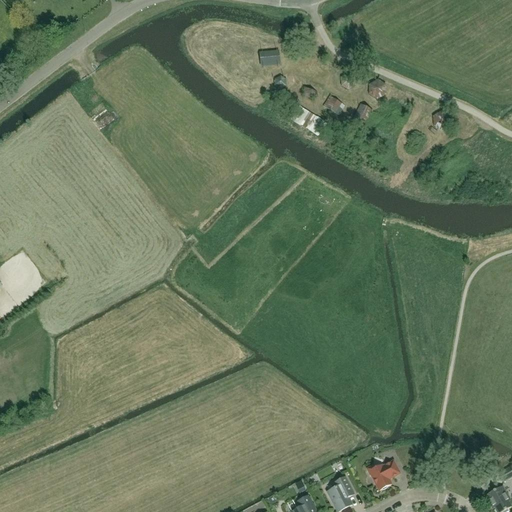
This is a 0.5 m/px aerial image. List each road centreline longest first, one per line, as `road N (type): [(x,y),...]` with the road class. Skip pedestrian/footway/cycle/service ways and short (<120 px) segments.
road 1 (unclassified): [(307,0),(334,50),(511,134)]
road 2 (unclassified): [(0,105),(148,0)]
